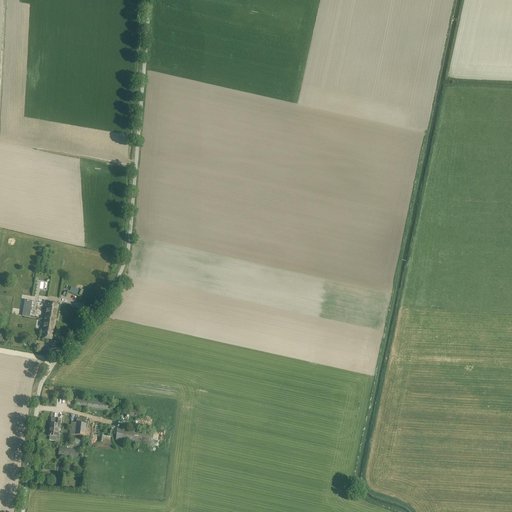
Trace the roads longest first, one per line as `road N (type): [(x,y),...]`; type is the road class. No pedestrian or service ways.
road 1 (unclassified): [(22,511),(41,382),(113,287),(128,249),(148,0)]
road 2 (track): [(456,79),(445,86),(364,475),(370,492),(411,511)]
